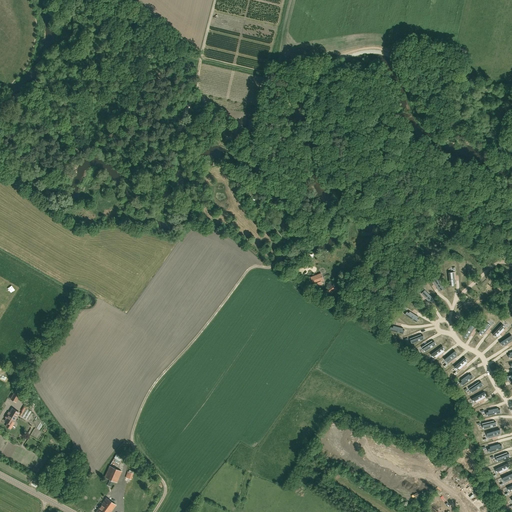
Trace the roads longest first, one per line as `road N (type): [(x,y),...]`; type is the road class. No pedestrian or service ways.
road 1 (track): [(266,217),(285,252),(269,268),(248,270),(147,393),(138,415),(133,444),(163,483),(153,511)]
road 2 (track): [(494,265),(453,305),(450,324),(453,336),(483,358),(511,409)]
road 3 (track): [(156,32),(198,92),(214,0)]
